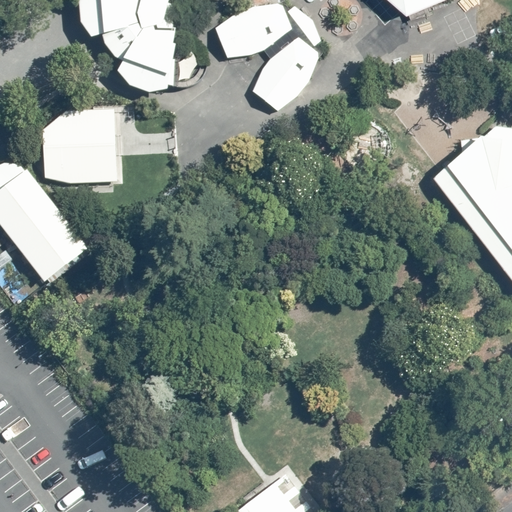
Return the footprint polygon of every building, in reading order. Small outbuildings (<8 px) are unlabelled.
[(146,94),(160,87),(159,0),(66,0),(65,5),(69,21),(74,34),(78,40),(86,39),(105,67),(103,76),(115,90),(131,96),(146,94)] [(381,0),(396,10),(421,0),(381,0)] [(228,9),(199,29),(208,58),(247,52),(274,33),(264,5),(228,9)] [(247,62),(234,95),(258,114),(287,87),(299,57),(275,39),(247,62)] [(88,88),(24,134),(54,174),(118,128),(88,88)] [(511,292),(511,131),(481,127),(421,175),(511,292)] [(75,248),(9,158),(0,164),(0,245),(27,283),(75,248)] [(300,511),(267,468),(207,511),(300,511)]
